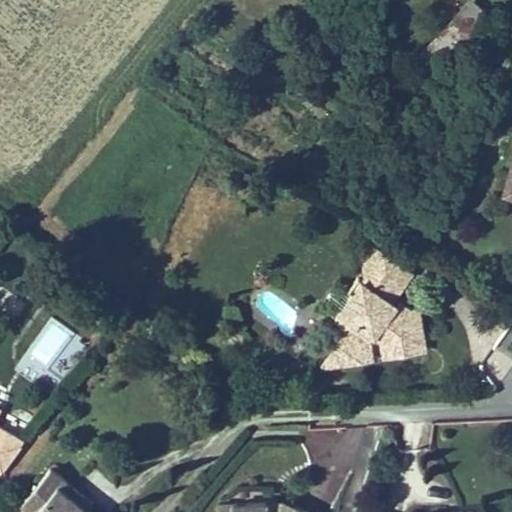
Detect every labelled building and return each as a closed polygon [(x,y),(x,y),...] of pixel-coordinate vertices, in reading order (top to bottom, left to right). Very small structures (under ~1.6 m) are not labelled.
[(488,11),(475,0),(460,0),(420,49),(441,67),(488,11)] [(511,156),(503,187),(511,189),(511,156)] [(499,198),(511,202),(511,189),(503,187),(499,198)] [(376,362),(375,344),(382,344),(385,362),(430,356),(424,308),(396,312),(401,304),(399,303),(417,277),(373,248),(356,273),(361,276),(349,293),(338,285),(320,309),(348,329),(318,374),(376,362)] [(50,262),(38,278),(54,290),(66,274),(50,262)] [(98,295),(86,311),(97,319),(109,303),(98,295)] [(0,406),(2,403),(0,402),(0,470),(2,472),(28,434),(0,418),(0,406)] [(294,493),(336,509),(362,438),(321,423),(294,493)] [(84,487),(52,460),(22,497),(39,511),(103,511),(80,493),(84,487)] [(323,511),(284,492),(268,491),(268,488),(231,489),(230,489),(230,494),(219,494),(219,511),(323,511)]
